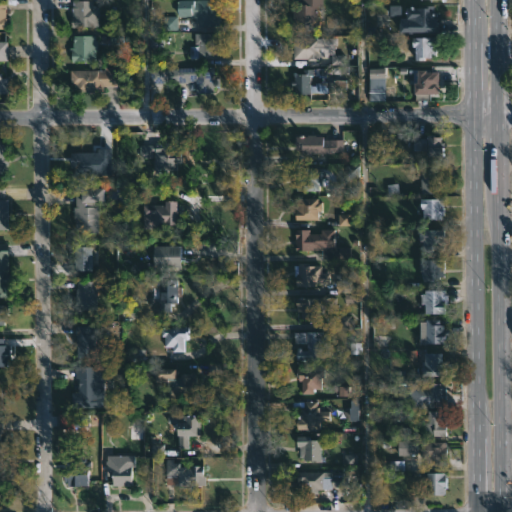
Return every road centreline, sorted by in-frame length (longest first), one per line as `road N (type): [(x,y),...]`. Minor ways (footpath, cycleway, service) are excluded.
road 1 (residential): [(38,0),(45,511)]
road 2 (secondary): [(499,511),(495,0)]
road 3 (secondary): [(470,0),(474,511)]
road 4 (residential): [(253,0),(252,511)]
road 5 (residential): [(0,120),(254,118)]
road 6 (residential): [(254,118),(471,114)]
